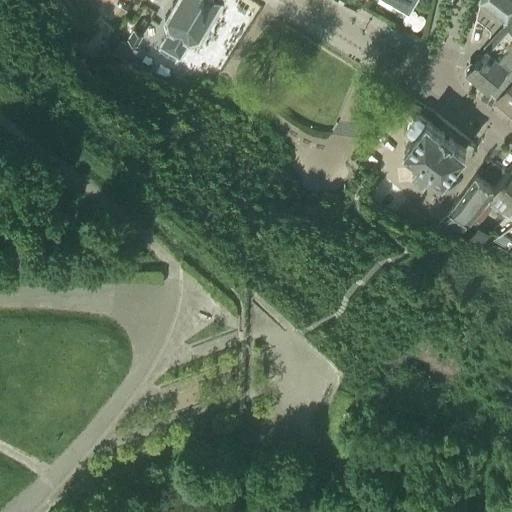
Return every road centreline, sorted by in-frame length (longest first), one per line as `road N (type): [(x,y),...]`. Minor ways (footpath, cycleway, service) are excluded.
road 1 (track): [(368,511),(365,311),(18,0)]
road 2 (unclassified): [(442,82),(302,0)]
